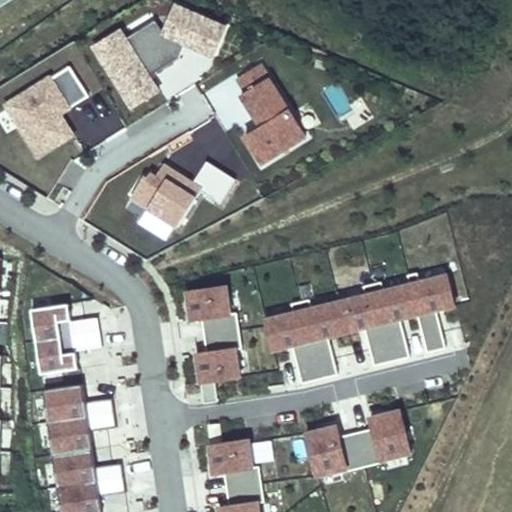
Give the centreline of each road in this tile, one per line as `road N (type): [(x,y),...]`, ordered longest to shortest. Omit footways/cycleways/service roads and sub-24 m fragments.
road 1 (residential): [(46,237),(141,296),(168,511)]
road 2 (residential): [(189,108),(97,160),(46,237)]
